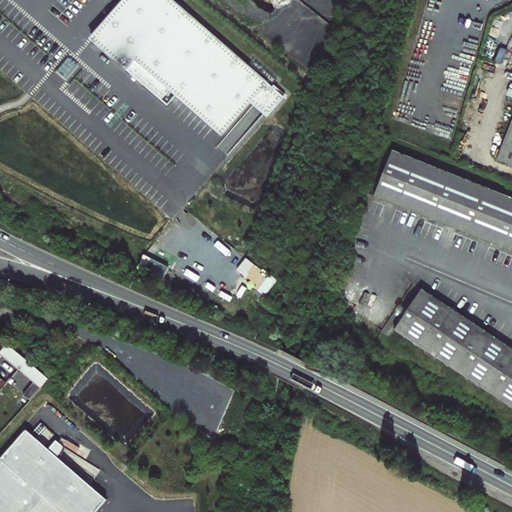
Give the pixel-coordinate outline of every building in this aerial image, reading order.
[(270,113),(284,97),(171,0),(124,0),(91,38),(167,105),(176,95),(222,135),(254,98),(270,113)] [(280,0),(250,0),(269,15),(280,0)] [(511,122),(497,160),(511,166),(511,122)] [(374,197),(511,251),(511,197),(393,150),(374,197)] [(150,260),(144,273),(163,281),(168,267),(150,260)] [(393,331),(511,409),(511,349),(421,289),(393,331)] [(43,379),(45,376),(7,344),(0,352),(0,354),(19,370),(21,367),(40,383),(43,379)] [(38,392),(29,384),(23,391),(32,398),(38,392)] [(47,449),(24,430),(0,458),(0,511),(93,511),(106,498),(58,458),(61,445),(54,440),(47,449)]
